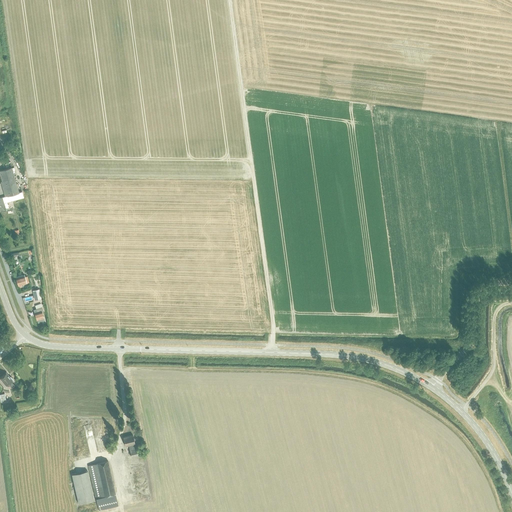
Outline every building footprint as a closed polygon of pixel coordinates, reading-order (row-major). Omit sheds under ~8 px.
[(5,196),(19,192),(12,167),(0,170),(0,172),(2,181),(1,182),(5,196)] [(5,196),(2,197),(4,203),(24,197),(22,192),(19,193),(19,192),(5,196)] [(16,277),(18,285),(29,282),(27,276),(25,276),(24,274),(16,277)] [(39,289),(33,290),(35,300),(41,298),(39,289)] [(36,309),(34,309),(35,313),(37,320),(38,323),(41,322),(44,321),(44,318),(42,311),(43,311),(42,307),(41,304),(35,306),(36,309)] [(8,384),(12,387),(14,385),(11,381),(13,380),(11,377),(10,378),(6,373),(0,378),(6,385),(8,384)] [(123,437),(125,446),(129,445),(131,457),(138,456),(133,435),(123,437)] [(88,465),(99,510),(119,506),(108,461),(88,465)] [(87,470),(72,474),(79,503),(94,500),(87,470)]
